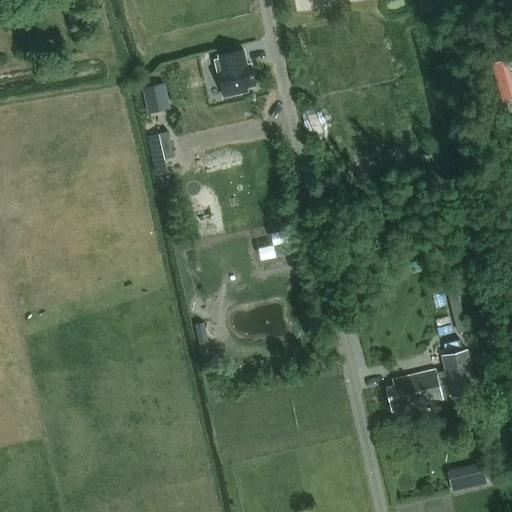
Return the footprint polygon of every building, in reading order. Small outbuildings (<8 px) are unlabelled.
[(216,59),(224,95),(246,90),(245,87),(255,84),(250,64),(246,65),(243,49),(219,55),(220,59),(216,59)] [(495,67),(504,102),(511,99),(511,75),(509,64),(495,67)] [(155,82),(138,86),(144,112),(161,108),(155,82)] [(169,132),(159,135),(165,159),(174,156),(169,132)] [(204,323),(195,325),(198,337),(207,335),(204,323)] [(468,349),(442,355),(445,370),(451,393),(452,397),(478,391),(468,349)] [(443,395),(451,393),(445,370),(393,381),(394,387),(387,389),(392,407),(399,405),(400,411),(444,400),(443,395)]
